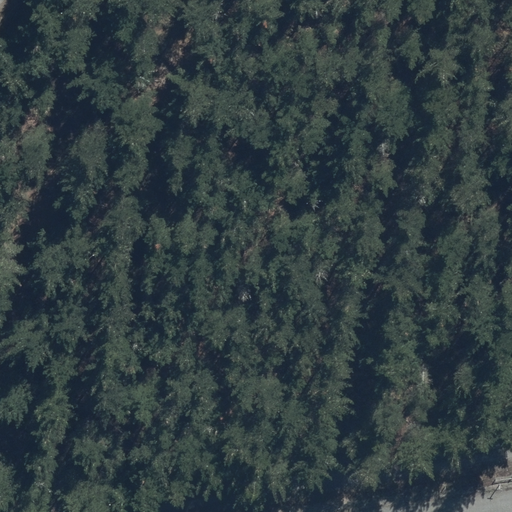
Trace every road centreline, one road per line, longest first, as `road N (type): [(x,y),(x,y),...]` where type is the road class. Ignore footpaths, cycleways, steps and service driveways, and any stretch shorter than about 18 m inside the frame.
road 1 (track): [(94,511),(511,450)]
road 2 (track): [(0,316),(80,0)]
